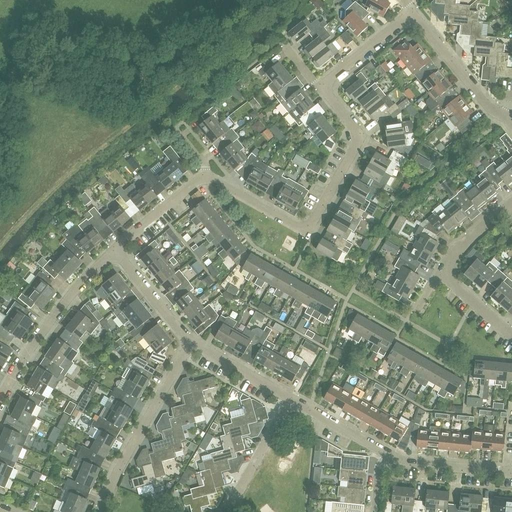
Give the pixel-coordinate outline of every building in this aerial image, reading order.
[(391,4),(383,0),(366,0),(367,3),(365,6),(384,17),(391,4)] [(446,0),(435,0),(436,4),(439,4),(438,7),(445,8),(446,0)] [(469,17),(470,12),(470,7),(456,5),(456,0),(446,0),(445,8),(438,7),(438,11),(445,11),(444,14),(449,15),(469,17)] [(368,12),(356,2),(346,12),(346,19),(343,22),(358,37),(368,27),(362,21),(364,20),(364,17),(368,12)] [(464,39),(471,40),(472,21),(478,22),(479,13),(470,12),(469,17),(449,15),(448,25),(462,26),(461,36),(464,36),(464,39)] [(303,23),(289,34),(297,43),(309,33),(312,37),(321,31),(324,28),(328,25),(327,24),(325,21),(324,20),(321,23),(317,19),(307,28),(303,23)] [(483,23),(478,22),(472,21),(471,40),(464,39),(463,42),(470,43),(470,46),(475,47),(495,48),(496,43),(496,38),(482,36),(483,23)] [(306,49),(304,51),(309,58),(311,56),(313,58),(327,48),(330,45),(329,44),(326,47),(323,43),(326,41),(328,39),(331,37),(324,28),(321,31),(312,37),(315,42),(306,49)] [(341,37),(348,45),(354,40),(347,32),(341,37)] [(327,48),(313,58),(316,62),(315,65),(317,68),(320,67),(339,53),(336,49),(331,43),(330,45),(327,48)] [(489,81),(489,74),(490,71),(496,71),(498,53),(504,54),(505,44),(496,43),(495,48),(475,47),(474,56),(488,58),(487,67),(483,67),(481,80),(489,81)] [(400,59),(407,67),(425,53),(418,44),(410,51),(406,46),(397,54),(401,59),(400,59)] [(431,61),(425,53),(407,67),(414,75),(418,80),(427,72),(423,67),(431,61)] [(496,75),(496,78),(511,79),(511,68),(507,68),(509,54),(504,54),(498,53),(496,71),(490,71),(489,74),(496,75)] [(339,54),(334,58),(338,62),(343,59),(339,54)] [(273,83),(286,72),(279,63),(273,67),(270,63),(259,72),(263,77),(266,74),(273,83)] [(387,74),(380,66),(376,69),(383,78),(387,74)] [(431,77),(427,72),(418,80),(422,84),(421,85),(428,93),(445,78),(439,70),(431,77)] [(278,93),(281,97),(291,90),(288,85),(293,80),(286,72),(273,83),(268,86),(275,95),(278,93)] [(367,91),(368,90),(363,85),(366,83),(366,80),(361,73),(356,77),(360,81),(346,92),(354,101),(367,91)] [(452,87),(445,78),(428,93),(431,97),(428,100),(427,101),(427,103),(427,105),(428,106),(432,111),(439,106),(448,98),(445,93),(452,87)] [(368,90),(367,91),(370,95),(361,103),(368,112),(386,97),(375,84),(368,90)] [(289,114),(308,98),(301,89),(295,94),(291,90),(281,97),(285,102),(284,103),(283,104),(283,105),(284,106),(289,113),(288,113),(289,114)] [(241,96),(238,92),(233,96),(237,101),(241,96)] [(386,97),(368,112),(375,121),(387,111),(390,115),(399,108),(396,104),(395,105),(388,96),(386,97)] [(452,102),(448,98),(439,106),(443,111),(442,111),(449,119),(467,104),(460,96),(452,102)] [(254,98),(249,102),(255,109),(260,105),(254,98)] [(299,119),(303,124),(313,116),(309,111),(315,107),(308,98),(289,114),(290,114),(294,120),(296,120),(297,120),(298,120),(299,119)] [(462,135),(472,127),(466,119),(473,113),(467,104),(449,119),(455,127),(456,127),(462,135)] [(205,136),(220,124),(213,116),(218,112),(214,107),(201,117),(205,121),(198,127),(205,136)] [(403,112),(399,108),(390,115),(394,120),(403,112)] [(316,120),(313,116),(303,124),(307,128),(309,127),(316,135),(329,124),(322,116),(316,120)] [(387,137),(404,135),(414,134),(413,133),(412,127),(403,128),(403,123),(385,126),(387,137)] [(227,133),(220,124),(205,136),(212,144),(220,139),(223,143),(236,133),(232,129),(227,133)] [(318,147),(322,143),(331,153),(336,145),(330,138),(336,133),(329,124),(316,135),(311,139),(318,147)] [(220,154),(227,162),(241,151),(234,142),(240,137),(236,133),(223,143),(227,148),(220,154)] [(414,134),(404,135),(387,137),(389,149),(410,146),(413,142),(412,138),(414,134)] [(440,152),(445,148),(441,143),(436,147),(440,152)] [(179,169),(185,164),(170,146),(167,149),(170,147),(174,151),(167,156),(172,162),(163,168),(175,183),(184,176),(179,169)] [(248,160),(241,151),(227,162),(234,171),(241,165),(246,170),(257,157),(254,154),(248,160)] [(394,151),(391,156),(401,162),(404,157),(394,151)] [(386,172),(391,175),(391,176),(394,170),(394,169),(396,165),(406,171),(412,162),(404,157),(401,162),(391,156),(389,161),(376,153),(370,164),(386,172)] [(256,188),(265,173),(268,167),(262,163),(262,161),(262,160),(262,159),(261,158),(260,158),(260,157),(259,157),(258,157),(258,158),(257,158),(257,157),(246,170),(251,174),(246,183),(256,188)] [(432,164),(427,161),(424,167),(428,170),(432,164)] [(319,175),(322,169),(310,162),(307,168),(319,175)] [(507,186),(511,181),(511,171),(504,162),(497,167),(494,163),(486,169),(487,170),(498,185),(503,181),(507,186)] [(391,175),(386,172),(370,164),(365,174),(375,180),(373,184),(382,190),(387,181),(391,175)] [(268,167),(265,173),(256,188),(266,194),(272,184),(277,187),(282,177),(284,174),(279,172),(278,173),(268,167)] [(151,170),(146,174),(156,186),(160,182),(166,190),(175,183),(163,168),(155,175),(154,174),(151,170)] [(482,180),(475,186),(487,201),(498,193),(496,191),(501,187),(498,185),(487,170),(479,177),(482,180)] [(148,204),(157,197),(151,190),(156,186),(146,174),(141,178),(144,182),(146,183),(137,190),(148,204)] [(286,205),(295,189),(298,184),(289,179),(287,179),(282,177),(277,187),(282,190),(276,200),(286,205)] [(356,181),(350,191),(365,200),(369,194),(374,197),(376,193),(383,197),(386,192),(382,190),(373,184),(370,189),(356,181)] [(119,195),(130,208),(131,210),(136,207),(140,211),(148,204),(137,190),(132,184),(124,191),(120,186),(115,190),(119,195)] [(298,184),(295,189),(286,205),(295,211),(303,198),(305,199),(309,191),(306,189),(305,188),(298,184)] [(477,210),(487,201),(475,186),(468,192),(465,188),(457,194),(458,195),(469,209),(474,205),(477,210)] [(191,197),(195,202),(203,196),(199,191),(191,197)] [(365,200),(350,191),(344,201),(355,208),(352,212),(362,217),(371,203),(365,200)] [(118,203),(119,204),(110,211),(122,226),(131,219),(125,212),(130,208),(119,195),(115,199),(118,203)] [(441,205),(458,226),(468,217),(464,213),(469,209),(458,195),(450,201),(448,199),(441,205)] [(193,224),(213,208),(206,199),(192,211),(196,216),(191,221),(193,224)] [(423,228),(436,236),(444,229),(448,234),(458,226),(441,205),(434,210),(436,212),(427,219),(430,223),(423,228)] [(89,212),(93,217),(102,229),(107,225),(113,233),(122,226),(110,211),(108,208),(99,215),(93,208),(89,212)] [(220,217),(213,208),(193,224),(196,227),(202,222),(206,228),(220,217)] [(357,227),(362,217),(352,212),(350,216),(339,211),(337,210),(333,217),(335,218),(333,220),(349,229),(352,224),(357,227)] [(77,224),(84,233),(95,247),(104,240),(98,232),(102,229),(93,217),(89,212),(86,214),(86,217),(77,224)] [(401,215),(396,222),(402,226),(407,218),(401,215)] [(226,225),(220,217),(206,228),(210,233),(205,237),(207,240),(226,225)] [(333,220),(328,231),(338,237),(336,241),(346,247),(350,249),(353,245),(346,241),(352,231),(349,229),(333,220)] [(66,239),(66,240),(77,250),(81,247),(87,254),(95,247),(84,233),(77,224),(76,224),(67,231),(62,235),(66,239)] [(215,239),(220,244),(233,233),(226,225),(207,240),(210,244),(215,239)] [(433,241),(436,236),(423,228),(420,226),(415,235),(419,237),(414,245),(432,255),(439,244),(433,241)] [(171,228),(167,232),(170,236),(175,233),(171,228)] [(240,242),(233,233),(220,244),(224,249),(218,254),(221,257),(240,242)] [(182,238),(186,243),(191,239),(187,234),(182,238)] [(82,263),(79,260),(73,255),(77,250),(66,240),(62,245),(68,250),(59,260),(73,273),(82,263)] [(333,246),(323,240),(316,250),(337,262),(343,252),(348,254),(350,249),(346,247),(336,241),(333,246)] [(141,260),(148,268),(162,257),(155,248),(159,246),(155,241),(142,251),(146,256),(141,260)] [(229,256),(233,261),(247,250),(240,242),(221,257),(223,260),(229,256)] [(395,255),(398,251),(384,244),(382,248),(395,255)] [(426,266),(432,255),(414,245),(410,253),(404,249),(399,258),(418,269),(421,263),(426,266)] [(464,274),(473,282),(485,267),(481,263),(485,259),(476,251),(469,260),(473,264),(464,274)] [(249,281),(252,275),(261,260),(251,254),(243,269),(249,273),(245,279),(249,281)] [(155,277),(169,265),(162,257),(148,268),(155,277)] [(400,270),(396,278),(413,288),(420,277),(415,274),(418,269),(399,258),(394,267),(400,270)] [(66,281),(73,273),(59,260),(55,264),(51,260),(43,268),(52,276),(56,272),(66,281)] [(270,265),(261,260),(252,275),(258,278),(254,284),(258,287),(270,265)] [(155,277),(162,285),(176,274),(169,265),(155,277)] [(279,270),(270,265),(258,287),(262,289),(265,282),(270,285),(279,270)] [(485,267),(473,282),(481,289),(490,279),(495,283),(503,274),(494,266),(490,271),(485,267)] [(277,297),(289,276),(279,270),(270,285),(277,289),(273,295),(277,297)] [(179,271),(176,274),(162,285),(169,294),(174,290),(177,294),(190,284),(179,271)] [(29,285),(49,301),(56,292),(46,284),(49,279),(40,272),(29,285)] [(109,295),(124,283),(117,274),(102,286),(109,295)] [(507,278),(503,274),(495,283),(499,287),(491,297),(499,305),(511,289),(511,282),(507,278)] [(298,281),(289,276),(277,297),(280,299),(284,293),(290,296),(298,281)] [(407,299),(413,288),(396,278),(391,286),(387,283),(382,292),(399,302),(402,296),(407,299)] [(292,306),(296,308),(308,286),(298,281),(290,296),(295,300),(292,306)] [(131,292),(124,283),(109,295),(115,303),(109,308),(113,313),(122,305),(119,301),(131,292)] [(176,303),(183,312),(197,300),(190,292),(194,289),(190,284),(177,294),(181,299),(176,303)] [(49,301),(29,285),(18,299),(28,306),(31,301),(42,310),(49,301)] [(308,286),(296,308),(299,310),(303,304),(308,307),(317,292),(308,286)] [(511,289),(499,305),(508,312),(511,306),(511,289)] [(305,312),(311,315),(311,316),(314,319),(327,297),(317,292),(308,307),(305,312)] [(319,320),(325,323),(336,303),(327,297),(314,319),(318,321),(319,320)] [(124,325),(130,321),(145,308),(137,300),(126,309),(122,305),(113,313),(124,325)] [(183,312),(190,320),(204,309),(197,300),(183,312)] [(85,305),(89,310),(94,306),(90,301),(85,305)] [(16,302),(6,316),(27,331),(33,322),(22,314),(26,309),(16,302)] [(209,305),(204,309),(190,320),(195,326),(197,329),(202,325),(206,329),(216,321),(219,316),(216,313),(209,305)] [(97,310),(94,306),(89,310),(91,313),(93,314),(97,310)] [(152,317),(145,308),(130,321),(136,328),(130,333),(134,338),(143,331),(140,327),(152,317)] [(97,310),(93,314),(99,322),(104,318),(97,310)] [(265,317),(256,311),(252,317),(262,323),(265,317)] [(0,335),(8,341),(12,336),(11,336),(12,334),(20,340),(27,331),(6,316),(0,312),(0,335)] [(99,322),(93,314),(91,313),(87,318),(79,312),(72,320),(86,331),(92,336),(99,327),(97,326),(100,322),(99,322)] [(292,315),(286,324),(291,327),(297,318),(292,315)] [(358,315),(349,330),(355,333),(351,340),(355,342),(367,320),(358,315)] [(221,316),(213,330),(218,333),(215,338),(225,344),(236,323),(228,318),(226,319),(221,316)] [(236,323),(225,344),(234,349),(243,333),(237,330),(238,327),(243,319),(239,317),(236,323)] [(79,340),(86,331),(72,320),(66,329),(73,335),(69,340),(80,347),(83,343),(79,340)] [(376,325),(367,320),(355,342),(359,344),(362,337),(368,341),(376,325)] [(276,323),(273,329),(282,334),(285,328),(276,323)] [(146,335),(143,331),(134,338),(138,343),(144,338),(150,346),(165,334),(158,325),(146,335)] [(386,331),(376,325),(368,341),(374,344),(370,350),(374,352),(386,331)] [(260,338),(252,352),(257,355),(254,361),(255,361),(264,366),(273,350),(275,346),(266,341),(272,330),(266,327),(263,332),(260,338)] [(243,333),(234,349),(243,354),(244,355),(247,349),(252,352),(260,338),(263,332),(258,329),(252,331),(251,331),(246,328),(243,333)] [(307,330),(305,335),(313,339),(315,334),(308,330),(307,330)] [(384,357),(394,340),(396,336),(386,331),(374,352),(377,354),(378,353),(384,357)] [(168,349),(167,347),(172,342),(165,334),(150,346),(155,351),(150,359),(159,364),(160,363),(163,364),(167,358),(165,355),(168,349)] [(11,343),(8,341),(0,335),(0,358),(6,362),(13,351),(8,348),(11,343)] [(58,339),(51,348),(72,362),(78,353),(76,352),(80,347),(69,340),(66,344),(58,339)] [(308,350),(312,344),(306,341),(302,347),(308,350)] [(394,370),(397,364),(406,349),(396,343),(388,358),(394,362),(390,368),(394,370)] [(50,367),(61,374),(63,376),(65,377),(74,364),(72,362),(51,348),(45,357),(53,362),(50,367)] [(282,356),(273,371),(282,377),(291,361),(285,357),(287,355),(289,350),(286,348),(284,353),(282,356)] [(415,354),(406,349),(397,364),(403,367),(400,373),(403,375),(415,354)] [(273,350),(264,366),(273,371),(282,356),(279,354),(273,350)] [(341,352),(338,358),(344,361),(347,355),(341,352)] [(425,359),(415,354),(403,375),(407,377),(410,371),(416,375),(425,359)] [(144,390),(150,381),(138,374),(141,369),(133,365),(129,358),(124,366),(127,368),(122,377),(129,382),(144,390)] [(425,359),(416,375),(422,378),(418,384),(422,386),(434,365),(425,359)] [(291,361),(282,377),(292,382),(295,377),(300,380),(309,366),(304,363),(303,363),(301,366),(291,361)] [(480,386),(484,386),(486,362),(475,361),(474,378),(481,379),(480,386)] [(498,363),(486,362),(484,386),(482,401),(487,401),(489,387),(488,387),(489,380),(497,381),(498,363)] [(141,369),(153,375),(156,370),(144,363),(141,369)] [(508,364),(498,363),(497,381),(502,381),(501,388),(505,389),(508,364)] [(444,370),(434,365),(422,386),(426,388),(429,382),(435,385),(444,370)] [(57,379),(61,374),(50,367),(47,373),(38,367),(32,377),(47,386),(53,376),(57,379)] [(372,369),(368,375),(374,379),(378,372),(372,369)] [(453,375),(444,370),(435,385),(441,388),(437,395),(441,397),(453,375)] [(453,375),(441,397),(444,399),(448,392),(454,396),(463,381),(453,375)] [(382,376),(379,381),(385,384),(388,380),(382,376)] [(35,391),(32,396),(41,401),(43,403),(47,405),(50,400),(46,398),(42,395),(47,386),(32,377),(27,386),(35,391)] [(190,387),(187,388),(188,394),(192,393),(196,407),(201,406),(206,405),(202,391),(216,387),(213,377),(189,384),(190,387)] [(393,379),(389,386),(395,390),(399,383),(393,379)] [(139,400),(144,390),(129,382),(124,391),(116,387),(113,392),(124,398),(127,393),(139,400)] [(324,399),(333,405),(342,389),(333,384),(324,399)] [(187,388),(183,389),(184,395),(182,396),(185,405),(171,408),(174,418),(193,413),(194,418),(195,418),(204,415),(201,406),(196,407),(192,393),(188,394),(187,388)] [(342,389),(333,405),(343,410),(352,394),(342,389)] [(409,391),(405,397),(413,401),(416,395),(409,391)] [(124,398),(113,392),(105,407),(106,408),(112,411),(127,420),(133,410),(121,403),(124,398)] [(249,429),(255,427),(254,423),(269,419),(265,407),(263,407),(263,405),(253,400),(251,400),(251,399),(243,394),(240,399),(243,409),(230,413),(232,418),(231,419),(232,424),(232,423),(234,429),(248,425),(249,429)] [(343,410),(352,415),(361,400),(352,394),(343,410)] [(32,396),(30,395),(28,401),(21,397),(16,407),(32,415),(37,405),(39,406),(41,401),(32,396)] [(85,396),(82,401),(88,404),(91,399),(85,396)] [(352,415),(362,421),(371,405),(361,400),(352,415)] [(372,427),(381,411),(371,405),(362,421),(372,427)] [(17,420),(14,425),(26,431),(29,426),(27,425),(32,415),(16,407),(11,417),(17,420)] [(99,416),(96,421),(96,422),(107,428),(110,423),(122,429),(127,420),(112,411),(106,408),(101,417),(99,416)] [(372,427),(381,432),(389,416),(381,411),(372,427)] [(196,423),(195,418),(194,418),(193,413),(174,418),(169,419),(170,423),(167,424),(168,430),(172,429),(176,443),(181,441),(181,442),(186,440),(182,427),(196,423)] [(381,432),(390,437),(399,421),(389,416),(381,432)] [(67,423),(61,420),(57,428),(63,431),(67,423)] [(104,433),(107,428),(96,422),(96,421),(94,420),(91,426),(101,431),(96,441),(111,449),(116,440),(104,433)] [(408,426),(399,421),(390,437),(399,442),(404,433),(410,437),(415,423),(410,422),(408,426)] [(232,423),(232,424),(223,426),(225,435),(225,436),(230,434),(235,453),(236,453),(245,451),(242,437),(251,434),(250,432),(256,431),(255,427),(249,429),(248,425),(234,429),(232,423)] [(416,447),(429,449),(430,431),(419,430),(419,425),(415,423),(410,437),(417,437),(416,447)] [(174,453),(184,451),(181,442),(181,441),(176,443),(172,429),(168,430),(167,424),(163,425),(164,430),(162,431),(165,440),(151,444),(153,452),(154,453),(154,454),(173,448),(174,453)] [(26,431),(14,425),(12,431),(5,428),(1,438),(17,445),(21,435),(24,436),(26,431)] [(55,444),(62,431),(55,427),(48,441),(55,444)] [(441,432),(430,431),(429,449),(439,450),(441,432)] [(473,435),(471,449),(482,450),(484,432),(472,431),(472,435),(473,435)] [(439,450),(450,451),(452,433),(441,432),(439,450)] [(482,450),(492,451),(494,433),(484,432),(482,450)] [(450,451),(461,452),(463,434),(452,433),(450,451)] [(505,434),(494,433),(492,451),(503,452),(505,434)] [(220,437),(221,438),(224,450),(210,454),(212,459),(213,464),(228,460),(229,464),(234,462),(234,460),(237,459),(236,453),(235,453),(230,434),(225,436),(225,435),(220,437)] [(471,453),(471,449),(473,435),(472,435),(463,434),(461,452),(471,453)] [(1,456),(12,461),(16,463),(23,447),(17,445),(1,438),(0,439),(0,449),(3,451),(1,456)] [(322,439),(315,439),(314,452),(321,452),(322,440),(322,439)] [(90,458),(93,452),(105,459),(111,449),(96,441),(90,450),(83,446),(82,447),(77,444),(75,449),(80,451),(79,452),(90,458)] [(367,463),(367,457),(361,456),(362,456),(348,455),(342,454),(343,452),(329,444),(328,453),(327,457),(337,458),(341,459),(341,465),(349,466),(348,471),(366,473),(366,470),(367,463)] [(154,454),(154,453),(149,455),(150,458),(147,459),(148,465),(152,464),(156,478),(161,477),(166,476),(162,462),(176,458),(174,453),(173,448),(154,454)] [(80,472),(96,479),(101,469),(88,463),(90,458),(79,452),(76,459),(80,460),(76,470),(80,472)] [(0,474),(10,479),(16,463),(12,461),(1,456),(0,458),(0,474)] [(164,486),(161,477),(156,478),(152,464),(148,465),(147,459),(143,460),(144,466),(142,466),(145,475),(131,479),(134,489),(152,484),(154,489),(164,486)] [(212,459),(203,462),(205,471),(210,470),(215,489),(219,488),(225,486),(221,472),(231,470),(230,468),(235,466),(234,462),(229,464),(228,460),(213,464),(212,459)] [(208,500),(214,498),(215,501),(223,499),(219,488),(215,489),(210,470),(205,471),(200,472),(201,473),(204,486),(190,490),(192,494),(193,499),(207,496),(208,500)] [(340,487),(347,487),(346,488),(358,489),(364,490),(366,473),(348,471),(340,470),(339,481),(340,481),(340,487)] [(92,489),(96,479),(80,472),(76,482),(68,479),(65,484),(77,489),(79,484),(92,489)] [(0,493),(5,495),(7,489),(5,489),(10,479),(0,474),(0,493)] [(77,489),(65,484),(63,490),(71,493),(67,503),(83,510),(85,511),(88,504),(88,502),(87,502),(87,500),(75,495),(77,489)] [(357,495),(358,489),(346,488),(347,487),(340,487),(338,487),(337,497),(345,498),(345,504),(362,506),(363,495),(357,495)] [(402,506),(404,488),(393,487),(392,499),(386,498),(384,511),(390,511),(392,504),(402,506)] [(415,489),(404,488),(402,506),(402,510),(408,511),(418,511),(420,503),(414,503),(415,489)] [(426,504),(420,503),(418,511),(435,511),(436,509),(438,492),(427,491),(426,504)] [(452,511),(453,507),(447,506),(449,493),(438,492),(436,509),(447,510),(446,511),(452,511)] [(215,502),(215,501),(214,498),(208,500),(207,496),(193,499),(192,494),(182,497),(185,507),(190,506),(191,511),(202,511),(201,508),(210,505),(210,503),(215,502)] [(459,508),(453,507),(452,511),(470,511),(472,495),(461,494),(459,508)] [(487,511),(487,510),(481,510),(483,496),(472,495),(470,511),(487,511)] [(504,511),(506,499),(495,498),(493,511),(487,510),(487,511),(504,511)] [(85,511),(83,510),(67,503),(61,501),(57,511),(54,510),(53,511),(85,511)] [(361,511),(362,506),(345,504),(332,502),(330,511),(361,511)]
